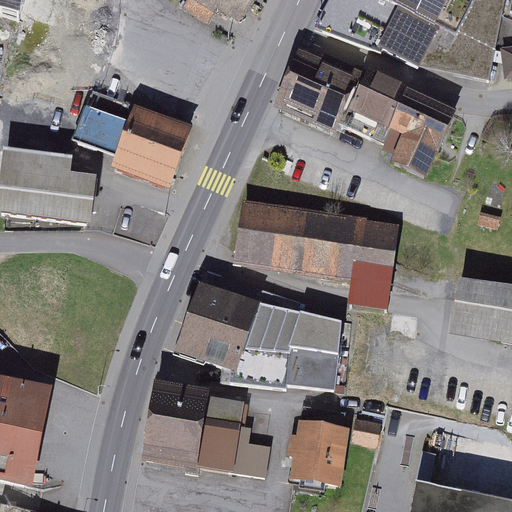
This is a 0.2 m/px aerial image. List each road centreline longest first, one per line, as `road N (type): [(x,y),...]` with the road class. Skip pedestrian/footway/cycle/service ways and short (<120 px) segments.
road 1 (primary): [(104,511),(132,385),(157,317),(283,36)]
road 2 (residential): [(511,106),(452,104),(283,36)]
